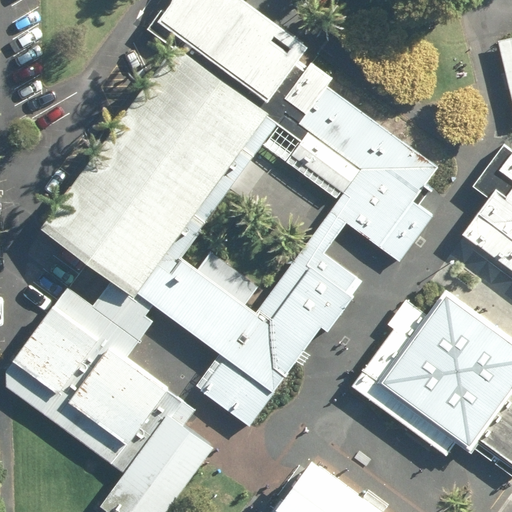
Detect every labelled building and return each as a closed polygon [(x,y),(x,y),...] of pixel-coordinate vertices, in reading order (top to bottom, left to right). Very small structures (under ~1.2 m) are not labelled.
[(240,0),(175,0),(159,23),(267,102),(306,48),(240,0)] [(511,38),(498,42),(511,99),(511,38)] [(173,49),(41,227),(133,295),(265,117),(173,49)] [(440,171),(328,89),(300,126),(359,169),(329,209),(400,261),(433,216),(416,204),(440,171)] [(511,152),(499,170),(505,175),(461,236),(511,272),(511,152)] [(254,428),(362,282),(308,242),(268,296),(211,253),(200,268),(177,251),(142,298),(217,353),(194,384),(254,428)] [(115,454),(85,493),(109,511),(165,511),(214,449),(184,427),(195,413),(124,359),(155,318),(112,286),(96,308),(69,287),(5,370),(115,454)] [(394,329),(352,386),(446,454),(455,442),(472,454),(480,443),(482,439),(511,460),(511,338),(448,292),(430,316),(407,300),(389,325),(394,329)] [(384,511),(315,460),(280,507),(286,511),(384,511)]
